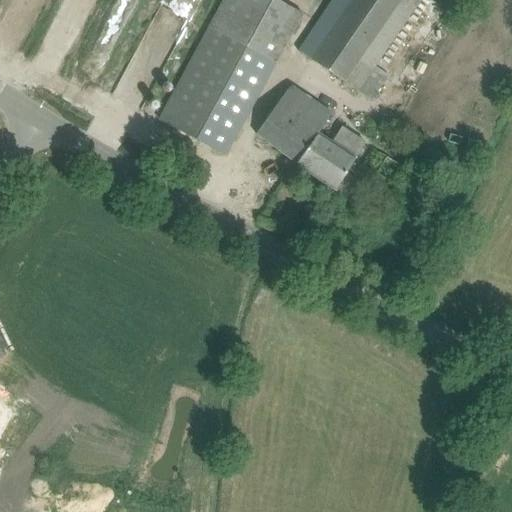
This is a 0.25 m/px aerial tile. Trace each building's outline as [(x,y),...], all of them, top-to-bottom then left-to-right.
[(5,0),(0,12),(0,65),(4,67),(34,0),(5,0)] [(225,155),(235,137),(299,19),(264,0),(223,0),(159,119),(225,155)] [(389,76),(376,67),(420,0),(332,0),(297,53),(370,103),(389,76)] [(356,202),(367,185),(348,171),(366,146),(343,129),(332,144),(312,129),(324,113),(290,87),(256,134),(296,163),(295,164),(336,191),(336,189),(356,202)] [(374,148),(363,166),(391,183),(402,166),(374,148)]
